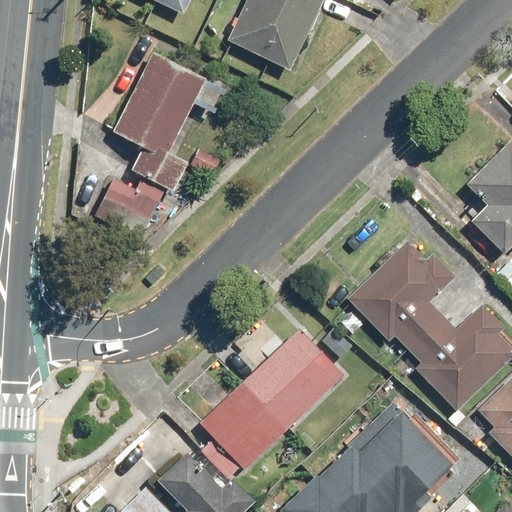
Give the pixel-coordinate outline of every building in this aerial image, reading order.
[(153,0),(183,14),(189,0),(153,0)] [(247,0),(229,37),(289,65),(320,0),(247,0)] [(145,142),(133,167),(175,188),(189,161),(167,150),(203,77),(157,54),(119,129),(145,142)] [(503,252),(511,243),(511,137),(510,135),(467,178),(489,201),(471,219),(503,252)] [(109,176),(88,218),(136,242),(157,200),(109,176)] [(413,367),(457,412),(511,357),(511,348),(498,334),(505,327),(480,302),(458,324),(432,298),(455,276),(431,251),(422,259),(405,242),(346,299),(387,341),(394,335),(419,361),(413,367)] [(511,257),(496,275),(511,288),(511,257)] [(198,424),(242,469),(341,373),(297,328),(198,424)] [(489,432),(511,456),(511,376),(511,375),(477,408),(494,427),(489,432)] [(391,401),(280,505),(287,511),(413,511),(457,471),(391,401)] [(183,511),(241,511),(253,501),(230,478),(221,486),(187,450),(157,478),(187,509),(183,511)] [(173,511),(148,485),(120,511),(173,511)] [(497,511),(511,511),(511,507),(507,503),(497,511)]
